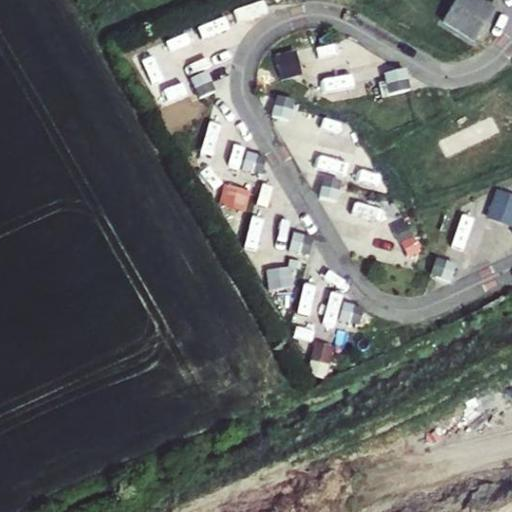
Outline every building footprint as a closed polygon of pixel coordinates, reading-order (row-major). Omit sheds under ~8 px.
[(479,18),(486,8),(473,0),(457,0),(443,23),(474,43),(488,23),(479,18)] [(494,13),(486,8),(479,18),(488,23),(494,13)] [(323,47),(325,69),(345,67),(343,45),(323,47)] [(297,51),(278,58),(286,80),(304,74),(297,51)] [(386,78),(387,85),(407,81),(405,74),(386,78)] [(192,82),(195,90),(210,84),(207,76),(192,82)] [(407,81),(387,85),(390,97),(409,92),(407,81)] [(210,84),(195,90),(199,101),(215,95),(210,84)] [(293,103),(277,100),(274,111),(290,115),(293,103)] [(290,115),(274,111),(273,119),(288,123),(290,115)] [(250,174),(255,158),(246,156),(242,171),(250,174)] [(266,161),(255,158),(250,174),(261,177),(266,161)] [(325,180),(322,191),(338,195),(341,184),(325,180)] [(227,187),(224,206),(250,210),(253,191),(227,187)] [(489,217),(511,226),(511,194),(500,189),(489,217)] [(338,195),(322,191),(320,200),(336,204),(338,195)] [(289,253),(297,256),(301,240),(293,237),(289,253)] [(313,243),(301,240),(297,256),(308,258),(313,243)] [(447,266),(436,262),(431,277),(442,281),(447,266)] [(447,266),(442,281),(450,284),(455,269),(447,266)] [(338,322),(347,325),(351,310),(343,307),(338,322)] [(362,313),(351,310),(347,325),(358,329),(362,313)] [(329,379),(335,348),(318,344),(311,376),(329,379)]
